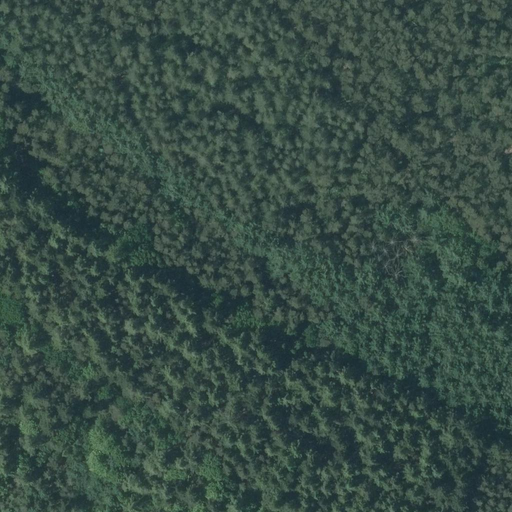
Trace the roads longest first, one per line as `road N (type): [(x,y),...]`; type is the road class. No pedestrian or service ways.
road 1 (track): [(511,158),(182,204),(91,243),(35,281),(7,312)]
road 2 (track): [(448,511),(303,395),(231,294),(116,231)]
road 3 (track): [(266,511),(7,312)]
road 4 (unknown): [(511,154),(413,171),(511,272)]
